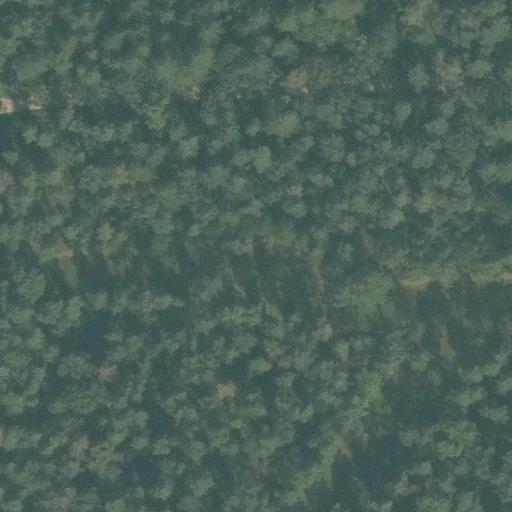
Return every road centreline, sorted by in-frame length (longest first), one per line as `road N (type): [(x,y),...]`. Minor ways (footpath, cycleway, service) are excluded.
road 1 (track): [(139,511),(0,197)]
road 2 (track): [(273,83),(68,85),(0,95)]
road 3 (track): [(424,87),(273,83)]
